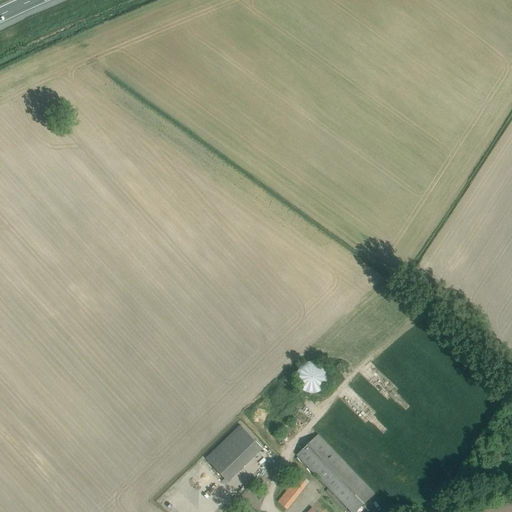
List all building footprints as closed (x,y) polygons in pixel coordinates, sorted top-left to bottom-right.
[(329,380),(329,377),(329,373),(328,370),(326,367),(324,365),(321,363),(318,361),(315,361),(311,361),(308,361),(305,363),(302,365),(300,367),(298,370),(297,373),(297,377),(297,380),(298,383),(300,386),(302,389),(305,391),(308,392),(311,393),(315,393),(318,392),(321,391),(324,389),(326,386),(328,383),(329,380)] [(240,425),(206,458),(229,481),(263,448),(240,425)] [(320,435),(319,435),(319,434),(297,455),(329,488),(325,491),(345,511),(348,511),(350,511),(355,511),(375,493),(320,435)] [(201,458),(190,468),(194,472),(205,463),(201,458)] [(298,477),(279,502),(288,509),(307,484),(298,477)]
